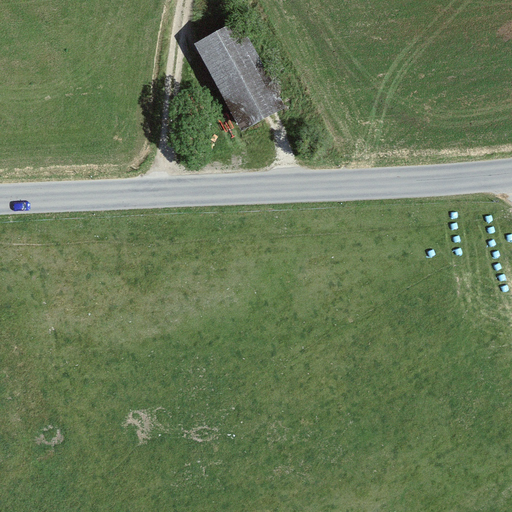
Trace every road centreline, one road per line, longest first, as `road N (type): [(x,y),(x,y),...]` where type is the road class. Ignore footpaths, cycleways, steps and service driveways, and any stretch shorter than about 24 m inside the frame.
road 1 (tertiary): [(0,203),(511,178)]
road 2 (track): [(162,193),(188,0)]
